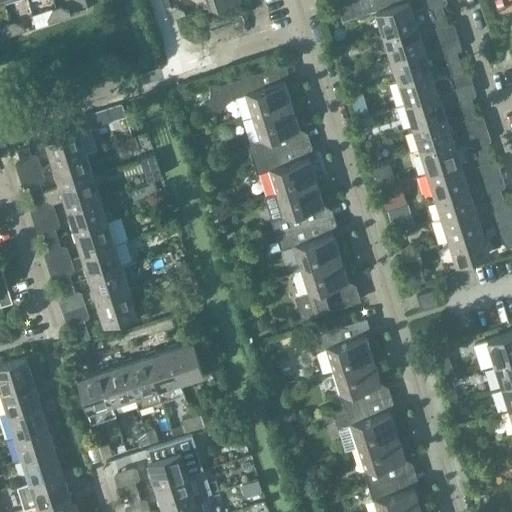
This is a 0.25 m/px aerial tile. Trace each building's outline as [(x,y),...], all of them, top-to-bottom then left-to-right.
[(336,0),(343,20),(354,17),(349,0),(336,0)] [(349,0),(354,17),(366,13),(361,0),(349,0)] [(361,0),(366,13),(376,10),(377,10),(374,0),(361,0)] [(389,6),(386,0),(374,0),(377,10),(389,6)] [(417,23),(433,17),(430,8),(423,5),(412,8),(409,0),(407,0),(400,2),(389,6),(377,10),(376,10),(384,34),(417,23)] [(174,5),(170,6),(173,17),(185,13),(184,10),(174,5)] [(442,5),(430,8),(433,17),(444,14),(442,5)] [(56,7),(59,18),(70,15),(69,10),(60,6),(56,7)] [(59,18),(56,7),(51,9),(47,17),(48,22),(59,18)] [(444,14),(433,17),(436,26),(447,23),(444,14)] [(10,22),(14,33),(25,29),(23,25),(14,20),(10,22)] [(14,33),(10,22),(6,23),(1,32),(2,36),(14,33)] [(417,23),(384,34),(391,56),(424,46),(417,23)] [(398,80),(432,69),(424,46),(391,56),(398,80)] [(448,64),(460,61),(456,50),(445,54),(448,64)] [(460,61),(448,64),(451,73),(462,69),(460,61)] [(292,103),(285,80),(282,80),(282,79),(278,78),(275,67),(220,84),(210,83),(212,100),(213,103),(216,105),(220,106),(223,105),(232,97),(250,92),(257,114),(292,103)] [(406,102),(439,92),(454,87),(451,78),(445,75),(435,79),(432,69),(398,80),(406,102)] [(413,126),(446,115),(439,92),(406,102),(413,126)] [(463,110),(474,106),(471,97),(460,101),(463,110)] [(108,107),(112,119),(125,114),(121,103),(108,107)] [(259,139),(247,143),(252,158),(269,152),(299,143),(299,142),(295,132),(298,129),(297,128),(300,127),(292,103),(257,114),(251,116),(259,139)] [(474,106),(463,110),(465,118),(477,115),(474,106)] [(368,107),(356,111),(357,116),(358,118),(370,115),(368,107)] [(420,148),(454,138),(446,115),(413,126),(420,148)] [(203,117),(191,121),(196,133),(207,129),(203,117)] [(371,124),(361,127),(366,141),(375,138),(371,124)] [(53,163),(86,152),(97,149),(92,131),(85,127),(46,139),(53,163)] [(420,148),(427,171),(461,161),(477,155),(474,146),(475,146),(472,144),(457,149),(454,138),(420,148)] [(269,152),(252,158),(257,173),(268,170),(276,192),(281,191),(316,179),(309,155),(306,156),(306,155),(302,154),(299,143),(269,152)] [(477,155),(489,152),(486,143),(475,146),(474,146),(477,155)] [(18,148),(21,158),(32,154),(29,145),(18,148)] [(86,152),(53,163),(61,185),(94,175),(86,152)] [(238,152),(229,155),(231,161),(240,159),(238,152)] [(489,152),(477,155),(480,164),(492,161),(489,152)] [(162,177),(155,154),(140,159),(147,182),(162,177)] [(386,158),(370,163),(379,189),(394,184),(386,158)] [(461,161),(427,171),(435,194),(468,183),(461,161)] [(225,170),(216,173),(219,181),(228,178),(225,170)] [(43,191),(32,194),(35,203),(46,200),(52,203),(65,199),(68,208),(101,198),(94,175),(61,185),(43,191)] [(283,215),(271,219),(277,235),(288,231),(287,230),(293,229),(323,219),(323,218),(320,208),(322,205),(322,204),(324,203),(316,179),(281,191),(276,192),(283,215)] [(32,194),(43,191),(41,182),(30,186),(32,194)] [(380,188),(384,201),(387,209),(389,208),(406,202),(399,182),(380,188)] [(442,217),(475,206),(468,183),(435,194),(442,217)] [(492,201),(503,198),(500,188),(489,192),(492,201)] [(75,231),(108,220),(101,198),(68,208),(75,231)] [(503,198),(492,201),(495,210),(506,206),(503,198)] [(475,206),(442,217),(449,239),(483,229),(475,206)] [(288,231),(277,235),(281,249),(292,246),(300,268),(305,267),(340,256),(333,232),(331,232),(330,231),(326,230),(323,219),(293,229),(287,230),(288,231)] [(108,220),(75,231),(82,254),(115,243),(108,220)] [(47,240),(58,236),(55,228),(44,231),(47,240)] [(449,239),(457,264),(490,253),(483,229),(449,239)] [(511,235),(503,238),(506,247),(511,245),(511,235)] [(58,236),(47,240),(50,250),(61,246),(58,236)] [(90,277),(123,266),(115,243),(82,254),(90,277)] [(307,291),(295,295),(300,310),(299,310),(302,318),(350,303),(349,303),(347,295),(344,285),(346,282),(346,280),(348,279),(340,256),(305,267),(300,268),(307,291)] [(184,258),(175,261),(179,273),(188,270),(184,258)] [(97,299),(130,289),(123,266),(90,277),(97,299)] [(421,271),(409,275),(410,280),(412,286),(425,282),(421,271)] [(61,286),(73,282),(70,274),(59,277),(61,286)] [(73,282),(61,286),(64,295),(75,291),(73,282)] [(0,285),(0,295),(10,293),(7,284),(0,285)] [(130,289),(97,299),(105,323),(137,313),(130,289)] [(417,295),(422,310),(438,304),(433,290),(417,295)] [(10,293),(0,295),(0,300),(2,306),(13,302),(10,293)] [(164,298),(148,303),(152,318),(169,313),(164,298)] [(257,316),(246,319),(249,330),(260,327),(257,316)] [(84,319),(73,323),(76,332),(87,329),(84,319)] [(325,330),(308,335),(313,352),(325,348),(332,370),(373,357),(365,334),(363,334),(363,333),(358,332),(355,322),(355,321),(325,330)] [(494,363),(511,357),(511,331),(487,339),(494,363)] [(170,348),(180,380),(204,373),(194,340),(179,345),(178,342),(169,345),(170,348)] [(180,380),(170,348),(156,352),(156,350),(146,353),(147,355),(161,399),(184,392),(180,380)] [(0,363),(0,386),(1,389),(34,379),(34,378),(29,365),(32,365),(29,355),(26,356),(26,355),(0,363)] [(124,362),(135,395),(138,406),(161,399),(147,355),(134,359),(133,357),(123,360),(124,362)] [(373,357),(332,370),(339,393),(344,408),(350,406),(379,397),(379,396),(376,386),(379,383),(378,382),(380,381),(373,357)] [(511,357),(494,363),(501,386),(511,382),(511,357)] [(124,362),(111,367),(110,364),(100,367),(101,370),(102,369),(112,402),(135,395),(124,362)] [(452,365),(440,369),(443,379),(455,375),(452,365)] [(115,414),(112,402),(102,369),(101,370),(88,374),(87,371),(77,375),(92,421),(115,414)] [(41,402),(41,401),(37,388),(39,387),(36,378),(34,378),(34,379),(1,389),(8,412),(41,402)] [(509,409),(511,407),(511,382),(501,386),(509,409)] [(456,390),(448,392),(451,401),(459,399),(456,390)] [(344,408),(333,412),(334,417),(338,427),(349,424),(356,447),(362,445),(397,433),(389,410),(388,410),(387,409),(383,408),(379,397),(350,406),(344,408)] [(49,424),(48,424),(44,411),(46,410),(43,400),(41,401),(41,402),(8,412),(15,435),(49,424)] [(294,410),(285,412),(288,421),(297,419),(294,410)] [(333,412),(321,416),(322,421),(334,417),(333,412)] [(192,417),(195,428),(204,425),(201,414),(192,417)] [(195,428),(192,417),(183,419),(186,430),(195,428)] [(56,447),(55,447),(51,434),(53,433),(50,423),(48,424),(49,424),(15,435),(23,458),(56,447)] [(146,431),(150,442),(159,439),(155,428),(146,431)] [(150,442),(146,431),(137,433),(141,445),(150,442)] [(397,475),(404,473),(400,463),(403,459),(403,458),(405,457),(397,433),(362,445),(369,468),(363,469),(368,484),(397,475)] [(151,459),(148,461),(155,484),(188,474),(203,469),(192,435),(192,434),(148,448),(148,449),(151,459)] [(472,436),(463,439),(466,448),(475,445),(472,436)] [(100,445),(103,457),(112,454),(109,443),(100,445)] [(63,470),(59,456),(61,456),(58,446),(55,447),(56,447),(23,458),(30,481),(63,470)] [(70,493),(70,492),(66,479),(68,478),(65,469),(63,470),(30,481),(19,485),(26,507),(37,504),(70,493)] [(188,474),(155,484),(163,507),(196,497),(200,496),(201,492),(201,489),(197,488),(193,489),(188,474)] [(397,475),(368,484),(373,500),(376,511),(414,511),(421,510),(413,486),(412,487),(411,486),(407,484),(400,486),(397,475)] [(127,493),(139,490),(136,481),(124,484),(127,493)] [(139,490),(127,493),(130,502),(141,499),(139,490)] [(488,491),(481,494),(484,502),(491,499),(488,491)] [(76,511),(73,502),(75,501),(72,492),(70,492),(70,493),(37,504),(39,511),(76,511)] [(200,511),(196,497),(163,507),(164,511),(200,511)]
